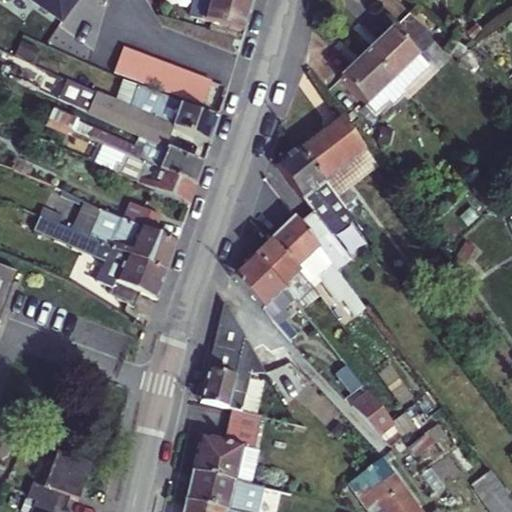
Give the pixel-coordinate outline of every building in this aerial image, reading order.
[(0,0),(0,6),(8,12),(16,0),(17,0),(63,32),(85,1),(83,0),(0,0)] [(147,0),(146,7),(159,11),(162,0),(147,0)] [(199,0),(190,30),(243,45),(256,0),(199,0)] [(417,56),(392,31),(365,57),(389,82),(417,56)] [(128,46),(117,75),(211,110),(221,81),(128,46)] [(22,53),(15,67),(29,73),(35,59),(22,53)] [(385,101),(396,90),(389,82),(365,57),(340,79),(375,118),(389,105),(385,101)] [(137,95),(119,89),(109,113),(116,116),(126,120),(137,95)] [(109,113),(83,101),(65,92),(56,111),(162,159),(170,140),(126,120),(116,116),(109,113)] [(137,95),(126,120),(170,140),(209,158),(217,134),(180,119),(182,112),(137,95)] [(52,120),(47,133),(70,143),(75,131),(52,120)] [(338,120),(300,150),(326,185),(365,155),(338,120)] [(195,199),(203,177),(166,161),(162,172),(93,140),(89,151),(114,163),(195,199)] [(370,262),(380,254),(345,209),(331,191),(326,185),(300,150),(278,167),(318,222),(306,231),(334,268),(339,274),(352,263),(327,230),(338,222),(370,262)] [(114,163),(106,182),(188,219),(195,199),(114,163)] [(342,183),(331,191),(345,209),(355,201),(342,183)] [(122,232),(151,245),(158,228),(130,215),(122,232)] [(511,241),(496,216),(468,234),(482,256),(473,262),(481,275),(511,255),(511,241)] [(76,244),(79,236),(42,221),(39,228),(76,244)] [(308,286),(310,287),(334,268),(306,231),(299,222),(274,244),(308,286)] [(79,236),(76,244),(167,283),(176,256),(151,245),(122,232),(109,226),(102,246),(79,236)] [(167,283),(76,244),(39,228),(35,237),(104,267),(94,293),(108,301),(106,305),(133,320),(139,305),(156,313),(167,283)] [(274,244),(256,259),(278,282),(298,305),(314,291),(310,287),(308,286),(274,244)] [(233,278),(290,340),(311,321),(298,305),(278,282),(256,259),(255,258),(233,278)] [(400,258),(389,267),(396,275),(406,266),(400,258)] [(0,317),(17,271),(0,264),(0,317)] [(271,375),(224,308),(220,322),(201,405),(235,412),(263,418),(271,375)] [(368,398),(354,410),(356,412),(382,441),(393,431),(392,430),(391,429),(368,398)] [(204,443),(196,478),(233,485),(240,451),(257,454),(265,419),(263,418),(235,412),(227,448),(204,443)] [(407,417),(391,429),(392,430),(393,431),(402,443),(417,431),(407,417)] [(250,488),(257,454),(240,451),(233,485),(250,488)] [(369,511),(416,511),(381,464),(350,486),(369,511)] [(33,495),(26,510),(31,511),(68,511),(69,510),(73,511),(78,511),(91,478),(56,465),(43,499),(33,495)] [(196,478),(190,506),(217,511),(255,511),(260,491),(250,488),(233,485),(196,478)]
